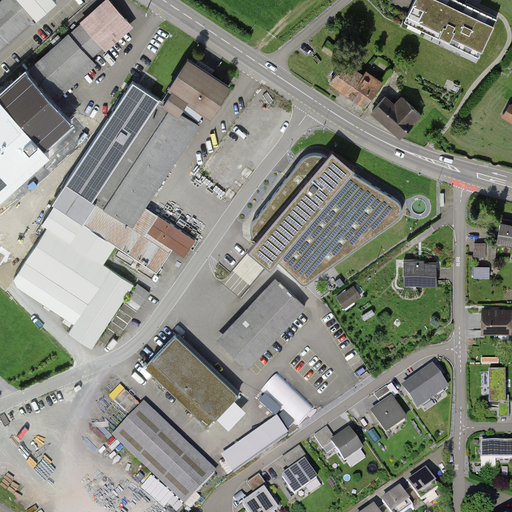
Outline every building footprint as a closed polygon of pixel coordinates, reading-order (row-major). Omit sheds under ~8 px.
[(0,0),(0,49),(55,0),(0,0)] [(407,0),(398,20),(475,56),(493,18),(455,0),(407,0)] [(0,99),(0,100),(0,99),(0,202),(49,159),(44,153),(75,128),(51,104),(132,28),(109,1),(0,93),(0,99)] [(162,100),(131,80),(52,202),(57,205),(44,226),(51,231),(14,283),(75,325),(69,335),(91,352),(136,285),(107,265),(119,247),(176,282),(198,242),(149,207),(230,86),(187,59),(162,100)] [(340,60),(325,81),(359,106),(378,80),(362,69),(358,73),(340,60)] [(386,92),(370,109),(398,136),(423,110),(402,90),(393,99),(386,92)] [(511,103),(509,102),(500,117),(511,123),(511,103)] [(304,156),(301,159),(253,223),(251,229),(252,233),(256,239),(249,245),(270,265),(277,258),(300,281),(303,283),(306,283),(311,281),(399,217),(402,212),(402,206),(400,202),(398,199),(351,170),(356,165),(333,146),(325,154),(321,153),(318,152),(314,152),(311,153),(307,154),(304,156)] [(511,243),(511,224),(497,221),(492,242),(511,246),(511,243)] [(485,241),(474,241),(473,256),(484,256),(485,241)] [(492,245),(490,256),(497,257),(498,246),(492,245)] [(421,259),(400,259),(400,287),(433,287),(433,262),(421,262),(421,259)] [(476,264),(476,276),(492,276),(492,264),(476,264)] [(307,306),(276,276),(217,338),(249,368),(307,306)] [(347,307),(364,296),(355,283),(338,294),(347,307)] [(147,299),(151,290),(138,285),(135,295),(147,299)] [(511,307),(481,308),(481,331),(481,335),(511,334),(511,307)] [(240,392),(176,333),(146,365),(209,425),(240,392)] [(434,365),(403,387),(419,410),(450,388),(434,365)] [(506,374),(488,373),(487,406),(500,407),(499,421),(510,421),(510,407),(505,407),(506,374)] [(130,410),(140,399),(127,388),(118,399),(130,410)] [(392,398),(370,413),(384,435),(406,420),(392,398)] [(145,402),(113,435),(184,504),(216,472),(145,402)] [(275,417),(220,455),(232,472),(287,434),(275,417)] [(330,428),(315,438),(324,451),(331,447),(343,464),(362,451),(348,431),(337,439),(330,428)] [(511,443),(480,444),(480,462),(511,461),(511,443)] [(290,469),(279,476),(292,494),(316,478),(303,460),(309,456),(302,446),(283,459),(290,469)] [(421,470),(402,483),(415,502),(434,490),(421,470)] [(256,492),(240,503),(246,511),(274,511),(279,509),(264,488),(270,484),(262,474),(250,483),(256,492)] [(395,488),(375,501),(382,511),(403,511),(408,509),(395,488)]
